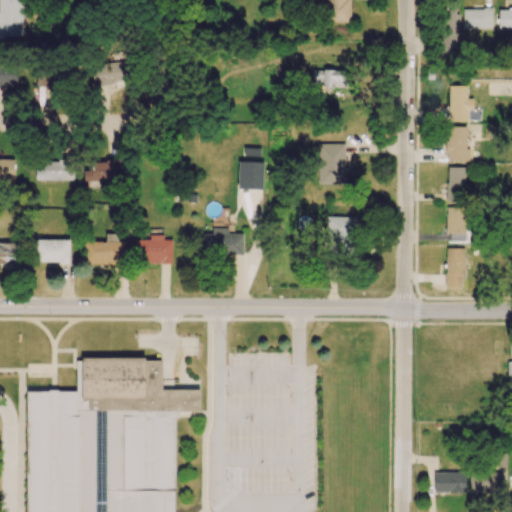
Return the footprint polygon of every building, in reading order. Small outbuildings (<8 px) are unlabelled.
[(0,0),(0,35),(21,36),(21,0),(0,0)] [(349,0),(325,0),(325,23),(349,22),(349,0)] [(462,9),(463,29),(491,28),(491,8),(462,9)] [(457,54),(456,9),(439,10),(439,54),(457,54)] [(511,27),(511,9),(498,10),(498,28),(511,27)] [(90,65),(92,86),(122,83),(120,62),(90,65)] [(16,65),(0,65),(0,84),(17,85),(16,65)] [(62,87),(63,69),(37,68),(36,86),(62,87)] [(344,87),(344,70),(311,69),(311,86),(344,87)] [(466,85),(448,86),(449,121),(468,120),(467,109),(473,109),(472,99),(467,99),(466,85)] [(467,126),(445,126),(446,161),(467,161),(467,126)] [(344,143),(317,144),(318,184),(344,184),(344,143)] [(14,159),(0,158),(0,178),(14,179),(14,159)] [(35,180),(73,180),(73,160),(44,161),(44,169),(35,169),(35,180)] [(121,161),(83,161),(84,181),(121,180),(121,161)] [(237,189),(262,189),(263,162),(238,161),(237,189)] [(465,167),(446,167),(446,202),(465,202),(465,167)] [(445,233),(464,233),(465,208),(446,207),(445,233)] [(354,216),(326,216),(325,245),(353,246),(354,216)] [(242,233),(227,233),(227,228),(211,228),(211,233),(202,233),(203,253),(242,253),(242,233)] [(123,242),(117,241),(117,234),(105,234),(105,242),(85,241),(84,263),(123,264),(123,242)] [(171,239),(163,239),(163,234),(135,235),(136,263),(172,262),(171,239)] [(69,262),(69,239),(34,240),(34,263),(69,262)] [(15,242),(0,242),(0,265),(15,265),(15,242)] [(445,287),(462,287),(463,248),(445,248),(445,287)] [(80,511),(81,486),(90,511),(175,511),(173,421),(182,411),(200,411),(199,389),(162,390),(161,357),(82,359),(75,362),(76,390),(25,392),(28,511),(80,511)] [(506,453),(494,453),(494,467),(506,467),(506,453)] [(501,471),(468,472),(469,494),(502,493),(501,471)] [(464,472),(433,473),(434,492),(465,492),(464,472)]
